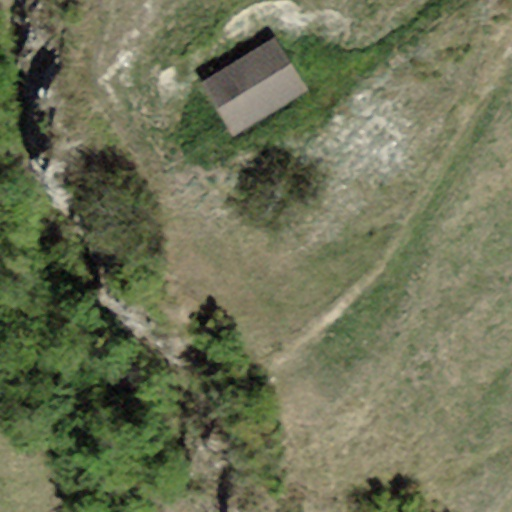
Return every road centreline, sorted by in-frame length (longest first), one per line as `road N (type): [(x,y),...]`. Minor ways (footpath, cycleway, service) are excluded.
road 1 (track): [(511,88),(393,338)]
road 2 (track): [(357,70),(457,0)]
